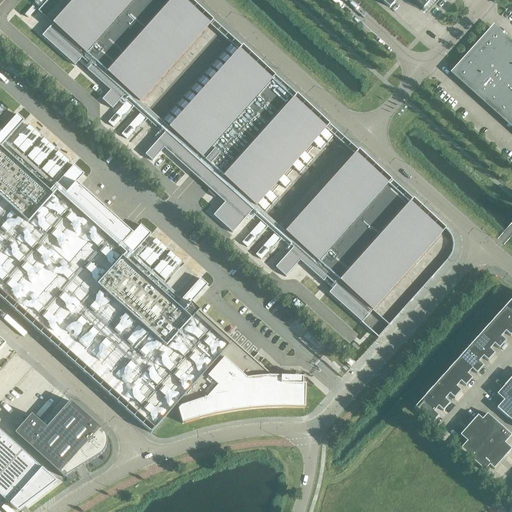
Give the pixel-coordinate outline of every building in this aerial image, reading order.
[(74,0),(53,24),(42,36),(75,66),(81,58),(90,66),(87,70),(110,91),(102,100),(112,109),(124,96),(165,133),(145,155),(152,161),(164,149),(225,203),(213,216),(232,233),(252,211),(293,248),(275,268),(278,271),(285,277),(297,265),(296,265),(300,261),(323,282),(326,278),(335,286),(329,293),(338,301),(338,302),(361,323),(442,232),(182,0),(74,0)] [(380,0),(389,8),(396,0),(412,0),(427,13),(439,0),(380,0)] [(460,80),(511,126),(511,44),(501,34),(498,33),(495,32),(492,32),(489,33),(487,35),(460,66),(458,68),(457,71),(457,74),(458,77),(460,80)] [(0,298),(151,434),(177,405),(180,408),(182,424),(186,423),(192,421),(198,420),(204,418),(209,417),(214,416),(219,415),(224,414),(229,413),(235,412),(241,411),(248,410),(254,409),(260,409),(265,409),(271,408),(276,408),(283,408),(284,405),(302,406),(303,378),(273,377),(191,304),(207,286),(200,279),(176,307),(126,262),(151,235),(141,226),(133,234),(76,184),(84,175),(74,166),(49,193),(0,149),(0,148),(24,121),(17,115),(1,133),(0,132),(0,298)] [(511,299),(414,408),(432,424),(439,417),(434,412),(438,407),(443,412),(450,404),(445,400),(449,395),(454,399),(461,392),(456,387),(461,382),(465,387),(472,379),(467,375),(472,370),(477,374),(483,367),(478,362),(483,357),(488,362),(495,354),(490,350),(494,345),(499,349),(506,342),(501,337),(505,332),(510,336),(511,334),(511,299)] [(370,329),(380,336),(389,323),(375,313),(370,320),(375,323),(370,329)] [(16,353),(2,374),(8,378),(22,357),(16,353)] [(511,376),(497,395),(503,401),(496,409),(508,419),(508,418),(511,421),(511,376)] [(31,415),(15,434),(64,478),(78,470),(77,468),(83,465),(84,466),(100,456),(102,454),(103,453),(104,451),(105,449),(106,447),(106,446),(107,444),(107,442),(107,440),(106,438),(105,436),(104,434),(104,432),(103,431),(102,431),(101,429),(70,402),(46,428),(31,415)] [(467,442),(460,449),(484,471),(489,465),(494,470),(511,450),(504,443),(511,436),(500,426),(487,414),(482,420),(477,416),(460,436),(467,442)] [(0,495),(15,509),(17,511),(23,504),(26,506),(53,485),(54,485),(57,483),(0,431),(0,495)]
